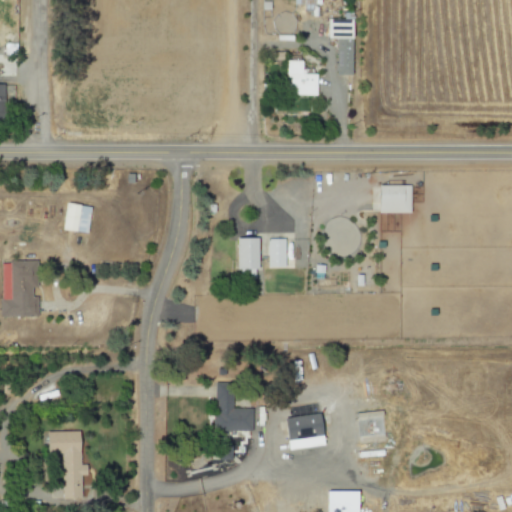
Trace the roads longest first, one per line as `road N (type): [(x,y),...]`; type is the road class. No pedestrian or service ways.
road 1 (residential): [(0,152),(511,151)]
road 2 (residential): [(143,511),(145,330),(179,217),(179,153)]
road 3 (residential): [(43,153),(40,0)]
